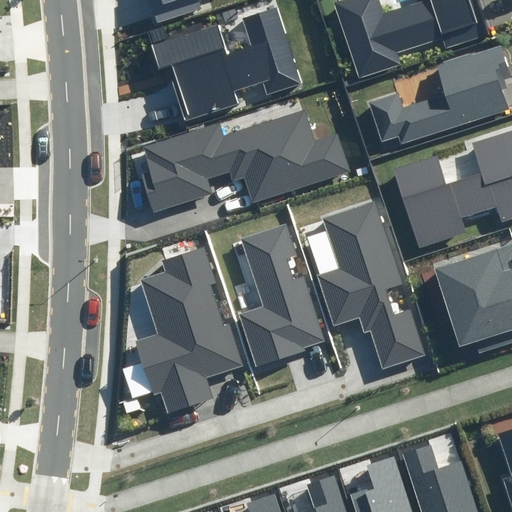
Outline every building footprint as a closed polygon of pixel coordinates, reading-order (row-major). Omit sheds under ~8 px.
[(146,0),(155,25),(203,10),(200,0),(146,0)] [(379,0),(335,0),(359,78),(402,64),(398,51),(442,38),(444,44),(487,31),(476,0),(417,0),(382,11),(379,0)] [(214,23),(151,43),(160,72),(167,70),(184,124),(242,105),(237,89),(262,81),(265,92),(299,82),(275,10),(244,20),(252,45),(224,54),(214,23)] [(396,94),(370,103),(382,141),(397,136),(399,144),(506,110),(500,91),(511,86),(511,76),(503,48),(437,69),(446,95),(401,109),(396,94)] [(148,169),(139,172),(153,214),(214,194),(209,180),(225,175),(228,182),(242,178),(250,202),(348,170),(336,133),(312,141),(302,111),(223,137),(219,126),(143,151),(148,169)] [(437,154),(393,169),(419,247),(467,231),(463,221),(495,210),(500,224),(511,219),(511,134),(474,147),(482,172),(447,184),(437,154)] [(404,286),(376,199),(318,217),(333,265),(316,270),(333,324),(358,316),(363,330),(371,328),(383,367),(426,353),(411,308),(394,314),(387,291),(404,286)] [(263,308),(240,316),(257,367),(325,345),(285,226),(241,240),(263,308)] [(511,243),(434,268),(460,348),(477,342),(481,352),(511,342),(511,243)] [(168,412),(215,395),(209,377),(244,365),(231,326),(224,328),(209,287),(216,285),(204,249),(165,262),(168,270),(138,280),(157,336),(137,343),(156,396),(161,394),(168,412)] [(511,428),(498,433),(511,475),(502,478),(511,507),(511,428)] [(479,511),(463,461),(441,467),(434,443),(405,452),(423,511),(479,511)] [(373,491),(351,498),(355,511),(411,511),(394,457),(365,467),(373,491)] [(313,508),(300,511),(346,511),(334,475),(305,484),(313,508)] [(251,511),(283,511),(276,492),(248,501),(251,511)]
